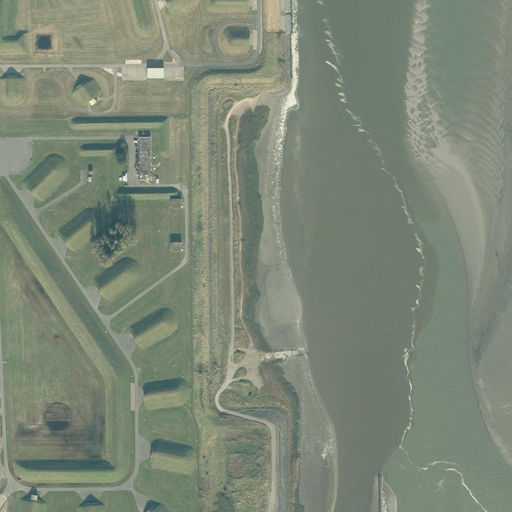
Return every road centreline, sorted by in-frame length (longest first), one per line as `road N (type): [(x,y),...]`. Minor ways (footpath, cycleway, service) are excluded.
road 1 (track): [(231,351),(220,312),(218,129),(220,104),(230,99),(238,106),(242,310),(259,420)]
road 2 (track): [(206,511),(206,439),(198,417),(200,91),(212,77),(252,76),(267,67),(271,0)]
road 3 (unclassified): [(270,511),(273,431),(265,421),(220,409),(217,397),(229,380)]
road 4 (track): [(271,503),(264,489),(226,476),(221,431),(203,424)]
